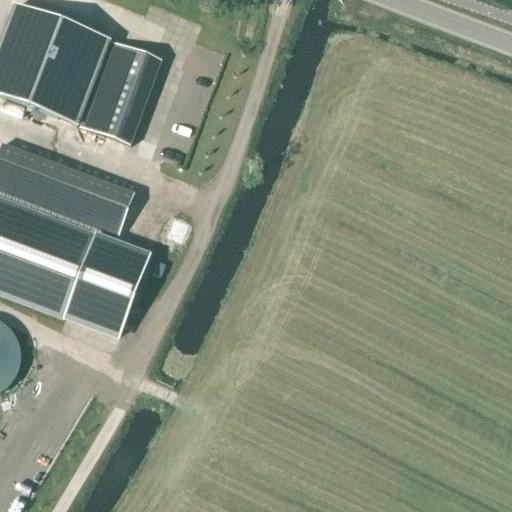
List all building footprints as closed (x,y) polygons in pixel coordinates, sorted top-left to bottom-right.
[(111,47),(13,10),(0,44),(0,101),(80,131),(111,47)] [(129,150),(161,65),(111,47),(80,131),(129,150)] [(0,151),(0,199),(117,244),(134,199),(1,149),(0,151)] [(0,296),(120,342),(150,263),(0,205),(0,296)] [(0,396),(2,395),(6,392),(9,388),(12,384),(14,379),(16,374),(17,369),(17,364),(17,359),(16,354),(14,349),(12,344),(10,340),(6,336),(3,333),(0,330),(0,396)]
